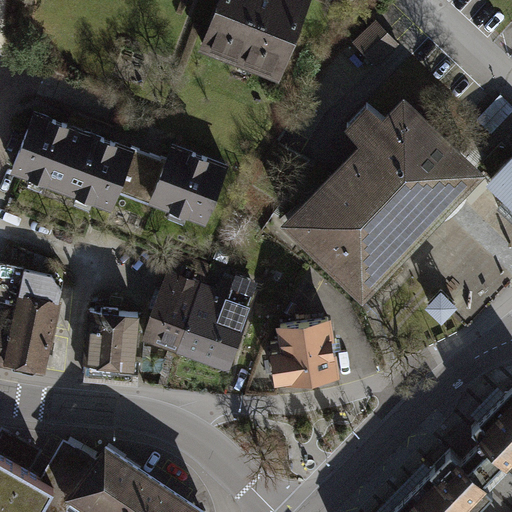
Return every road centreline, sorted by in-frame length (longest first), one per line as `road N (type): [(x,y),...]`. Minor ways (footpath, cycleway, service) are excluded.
road 1 (residential): [(0,398),(164,421),(209,447),(275,511)]
road 2 (tertiary): [(324,511),(418,406),(511,340)]
